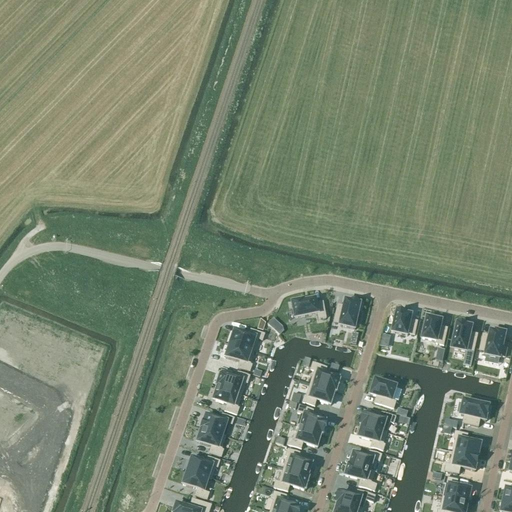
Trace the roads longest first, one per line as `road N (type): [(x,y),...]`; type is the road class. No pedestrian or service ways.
road 1 (unclassified): [(272,292),(58,246),(27,252),(0,275)]
road 2 (residential): [(149,511),(214,326),(264,310),(272,292)]
road 3 (residential): [(318,511),(387,292)]
road 4 (residential): [(511,318),(387,292)]
road 5 (residential): [(485,511),(511,390)]
